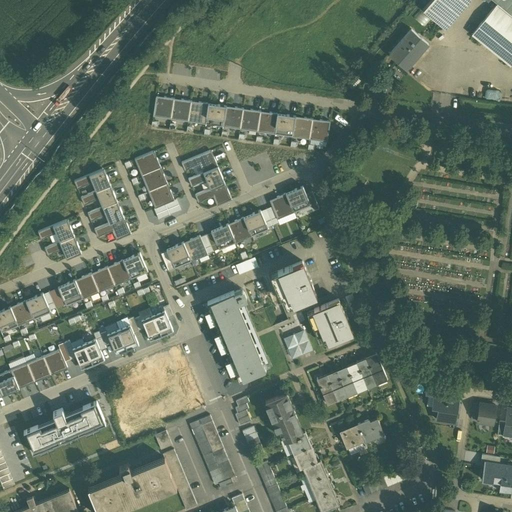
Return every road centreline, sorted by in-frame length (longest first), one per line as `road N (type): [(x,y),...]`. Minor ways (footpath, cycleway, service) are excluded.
road 1 (residential): [(190,334),(0,419)]
road 2 (residential): [(221,404),(176,424),(208,500),(257,482)]
road 3 (residential): [(511,397),(469,391),(456,497),(478,500)]
road 4 (residential): [(247,197),(310,172),(363,109)]
road 5 (residential): [(511,133),(363,109)]
road 6 (residential): [(363,109),(228,88)]
